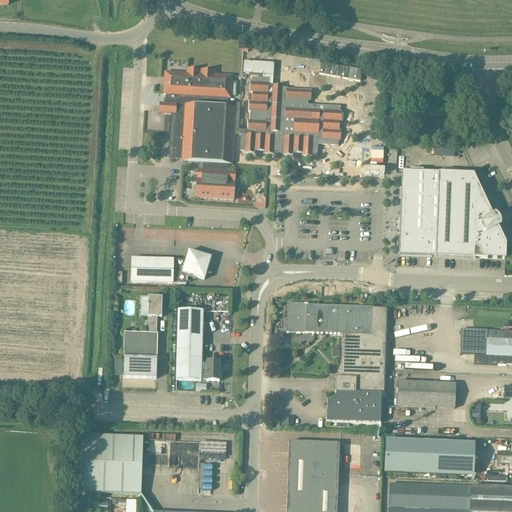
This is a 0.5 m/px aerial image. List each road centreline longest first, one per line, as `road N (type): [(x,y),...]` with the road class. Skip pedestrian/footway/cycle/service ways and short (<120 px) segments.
road 1 (unclassified): [(273,271),(260,221),(133,211),(133,36)]
road 2 (secondary): [(364,50),(213,21),(163,0)]
road 3 (unclassified): [(253,511),(257,307)]
road 4 (unclassified): [(375,274),(511,285)]
road 5 (tertiary): [(0,25),(133,36)]
